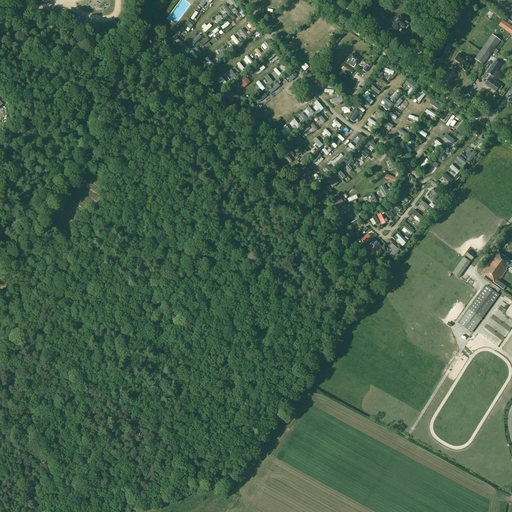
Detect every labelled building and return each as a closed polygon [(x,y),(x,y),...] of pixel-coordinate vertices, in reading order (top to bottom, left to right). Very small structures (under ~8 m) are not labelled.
[(208,0),(204,0),(201,6),(205,8),(210,1),(208,0)] [(196,12),(190,21),(194,23),(200,15),(196,12)] [(399,16),(394,23),(395,24),(393,26),(398,29),(399,27),(405,31),(410,24),(404,20),(405,18),(401,15),(400,17),(399,16)] [(511,27),(502,20),(499,25),(511,34),(511,32),(511,27)] [(247,24),(254,32),(257,29),(250,21),(247,24)] [(187,36),(194,26),(188,22),(181,32),(187,36)] [(228,22),(221,28),(223,31),(231,26),(228,22)] [(239,33),(244,39),(248,35),(242,30),(239,33)] [(492,35),(475,59),(483,65),(500,40),(492,35)] [(440,51),(436,58),(438,59),(437,60),(440,62),(440,61),(441,62),(446,55),(449,48),(441,44),(438,49),(440,51)] [(354,67),(356,65),(360,59),(353,53),(348,59),(349,59),(347,62),(354,67)] [(471,61),(464,57),(459,53),(455,59),(460,63),(458,65),(465,70),(471,61)] [(207,59),(204,61),(210,68),(213,65),(207,59)] [(489,78),(485,84),(495,92),(497,89),(499,90),(502,86),(500,85),(491,79),(493,76),(501,64),(495,60),(487,72),(491,75),(489,78)] [(241,73),(245,70),(240,64),(236,67),(241,73)] [(353,71),(345,65),(342,69),(350,75),(353,71)] [(232,83),(237,79),(231,72),(228,74),(231,77),(229,79),(232,83)] [(246,77),(235,83),(238,89),(242,86),(243,88),(250,84),(246,77)] [(407,78),(404,82),(411,87),(414,83),(407,78)] [(280,86),(278,82),(268,90),(270,93),(280,86)] [(378,94),(381,91),(374,85),(371,88),(378,94)] [(358,86),(350,98),(354,101),(362,89),(358,86)] [(363,96),(371,104),(374,101),(368,96),(371,93),(369,91),(363,96)] [(423,91),(416,99),(420,102),(426,95),(423,91)] [(259,108),(264,104),(260,99),(255,103),(259,108)] [(317,100),(313,103),(321,112),(324,109),(317,100)] [(403,109),(405,106),(398,100),(396,103),(403,109)] [(363,113),(365,110),(358,103),(355,106),(363,113)] [(343,112),(346,111),(347,114),(351,113),(349,105),(341,108),(343,112)] [(309,107),(306,110),(313,116),(315,114),(309,107)] [(348,119),(353,122),(356,117),(358,118),(361,112),(355,108),(348,119)] [(316,123),(319,120),(322,124),(326,121),(323,117),(326,114),(327,116),(330,113),(326,109),(313,120),(316,123)] [(446,123),(450,126),(456,117),(452,114),(446,123)] [(372,125),(375,122),(369,117),(367,121),(372,125)] [(332,123),(339,129),(342,125),(335,119),(332,123)] [(307,125),(315,133),(319,128),(311,121),(307,125)] [(360,144),(364,136),(358,133),(355,138),(359,140),(357,143),(360,144)] [(336,137),(342,143),(345,139),(339,134),(336,137)] [(411,136),(416,146),(419,144),(415,134),(411,136)] [(450,146),(453,143),(446,136),(443,139),(450,146)] [(297,137),(290,143),(292,146),(299,140),(297,137)] [(279,138),(274,143),(278,147),(283,142),(279,138)] [(319,148),(322,145),(316,138),(313,141),(319,148)] [(371,152),(376,145),(368,138),(363,146),(371,152)] [(332,140),(329,143),(335,150),(338,147),(332,140)] [(360,148),(352,157),(355,161),(361,155),(364,158),(368,154),(360,148)] [(441,149),(437,159),(441,160),(445,150),(441,149)] [(323,159),(318,154),(313,160),(318,165),(323,159)] [(423,155),(421,157),(427,164),(430,161),(423,155)] [(389,157),(385,163),(389,166),(388,168),(391,170),(393,167),(391,165),(394,161),(389,157)] [(349,158),(342,165),(349,173),(353,170),(349,165),(353,162),(349,158)] [(429,171),(436,162),(433,160),(426,169),(429,171)] [(336,172),(343,181),(346,178),(339,170),(336,172)] [(327,182),(333,189),(339,184),(332,177),(327,182)] [(403,187),(412,192),(414,189),(405,184),(403,187)] [(400,198),(409,203),(411,199),(403,194),(400,198)] [(340,198),(333,204),(336,209),(344,203),(340,198)] [(392,206),(400,211),(402,208),(394,203),(392,206)] [(391,218),(394,216),(388,208),(385,211),(391,218)] [(373,226),(379,222),(376,216),(369,220),(373,226)] [(365,245),(373,238),(367,232),(370,229),(367,226),(361,231),(360,230),(355,234),(365,245)] [(469,250),(465,255),(471,261),(476,256),(469,250)] [(506,269),(508,266),(509,267),(511,262),(497,251),(481,273),(484,276),(484,277),(493,284),(490,288),(486,285),(459,323),(471,332),(499,295),(497,294),(500,290),(502,291),(506,285),(499,280),(506,270),(506,269)] [(470,262),(464,257),(452,273),(459,278),(470,262)]
